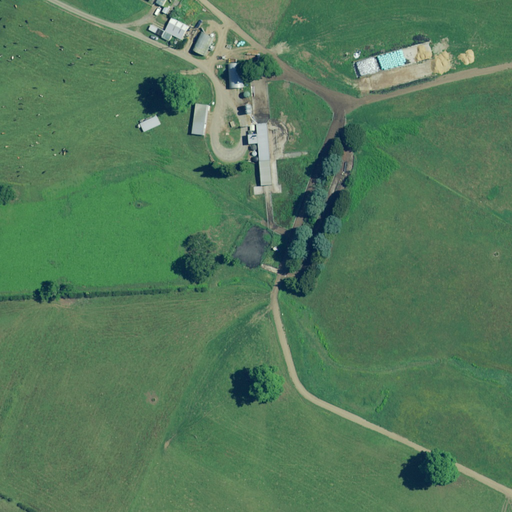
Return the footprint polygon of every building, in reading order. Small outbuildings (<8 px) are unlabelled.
[(173,17),(166,31),(163,37),(171,41),(174,35),(184,40),(191,26),(173,17)] [(216,37),(203,32),(195,50),(207,56),(216,37)] [(246,62),(229,63),(230,89),(247,88),(246,62)] [(212,105),(197,103),(194,134),(209,136),(212,105)] [(162,124),(159,116),(142,123),(146,132),(162,124)] [(258,125),(250,126),(252,144),(260,143),(264,186),(274,185),(269,124),(258,125)]
